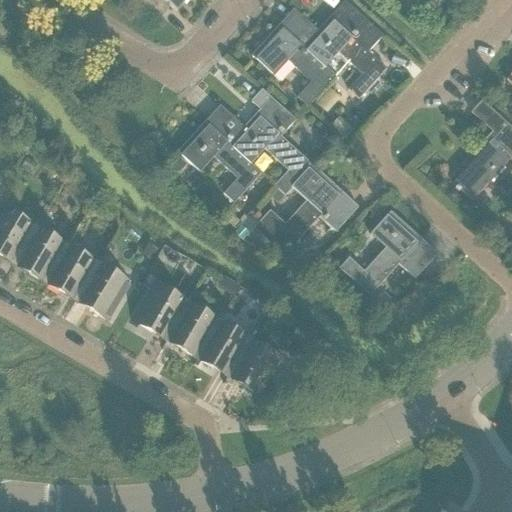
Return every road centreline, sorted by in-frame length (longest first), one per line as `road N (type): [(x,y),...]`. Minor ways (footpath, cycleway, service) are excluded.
road 1 (residential): [(511,280),(367,150),(507,0)]
road 2 (residential): [(213,496),(213,433),(204,415),(0,292)]
road 3 (unclassified): [(213,496),(322,464),(459,401)]
road 4 (unclassified): [(249,0),(176,81),(48,0)]
road 5 (unclassified): [(0,506),(167,507),(213,496)]
road 6 (residential): [(497,511),(511,489),(459,401)]
